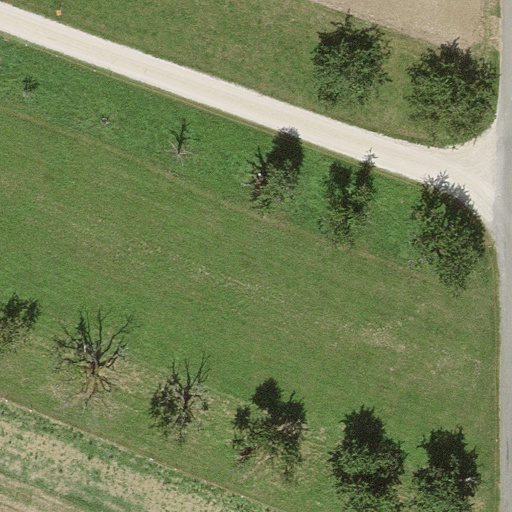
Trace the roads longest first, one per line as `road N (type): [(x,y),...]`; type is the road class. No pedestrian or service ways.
road 1 (track): [(506,207),(0,17)]
road 2 (unclassified): [(506,0),(506,511)]
